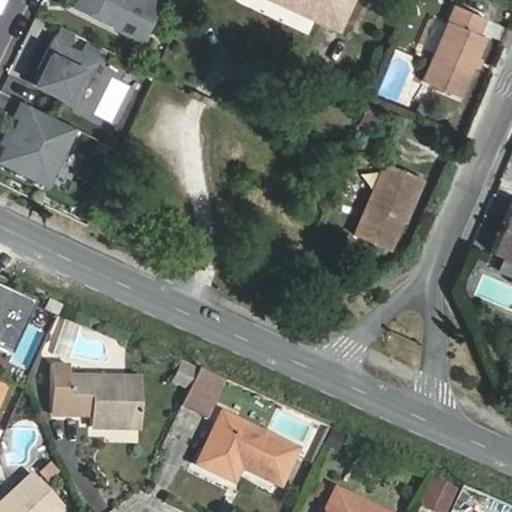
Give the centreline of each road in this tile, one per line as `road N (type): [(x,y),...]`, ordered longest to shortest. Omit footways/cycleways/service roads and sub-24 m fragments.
road 1 (residential): [(204,79),(208,322)]
road 2 (secondary): [(0,224),(208,322)]
road 3 (residential): [(431,269),(511,81)]
road 4 (residential): [(436,423),(431,269)]
road 5 (residential): [(431,269),(371,325),(333,377)]
road 6 (secondary): [(208,322),(333,377)]
